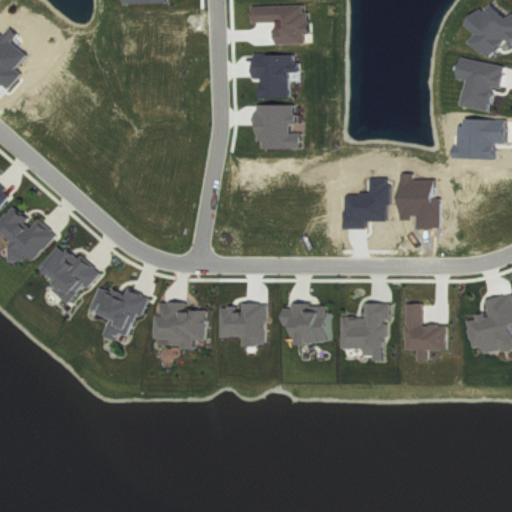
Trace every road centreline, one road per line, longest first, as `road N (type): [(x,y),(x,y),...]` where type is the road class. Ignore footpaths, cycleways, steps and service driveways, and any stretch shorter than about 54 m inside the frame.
road 1 (residential): [(0,129),(131,241),(172,260),(439,264),(511,253)]
road 2 (residential): [(220,0),(224,120),(198,264)]
